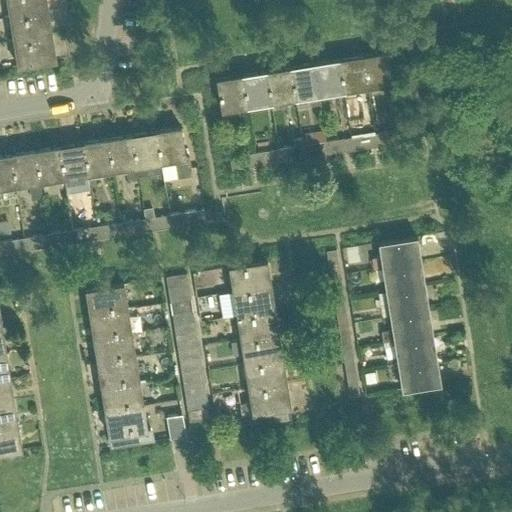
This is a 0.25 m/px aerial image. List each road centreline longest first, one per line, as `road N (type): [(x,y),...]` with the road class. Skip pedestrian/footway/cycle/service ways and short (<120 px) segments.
road 1 (residential): [(151,511),(511,454)]
road 2 (residential): [(0,113),(77,101),(100,81),(109,0)]
